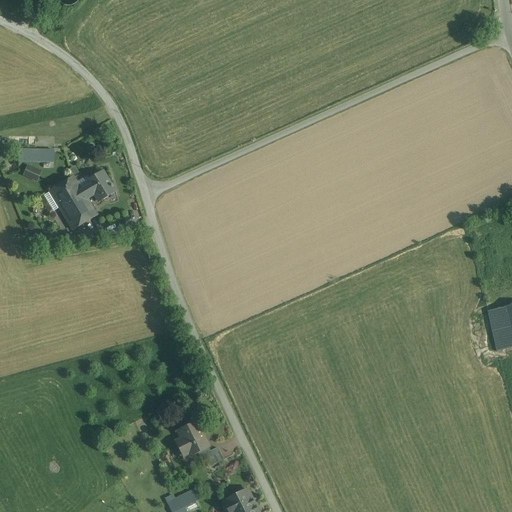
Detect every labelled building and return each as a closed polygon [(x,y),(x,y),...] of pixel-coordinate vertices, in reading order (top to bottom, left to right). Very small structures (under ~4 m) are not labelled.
[(22,162),(55,162),(55,149),(22,149),(22,162)] [(36,170),(28,166),(24,176),(32,180),(36,170)] [(41,172),(36,170),(32,180),(37,182),(41,172)] [(103,173),(90,180),(93,185),(81,191),(86,200),(94,195),(99,202),(115,192),(103,173)] [(73,178),(50,192),(73,230),(96,216),(86,200),(81,191),(73,178)] [(74,237),(63,239),(64,246),(75,244),(74,237)] [(511,306),(488,312),(497,352),(511,348),(511,306)] [(202,436),(196,424),(196,423),(178,432),(182,439),(176,443),(181,453),(187,450),(191,457),(208,448),(202,435),(202,436)] [(218,449),(203,456),(209,468),(223,461),(218,449)] [(247,490),(224,502),(228,511),(253,511),(257,510),(247,490)] [(193,491),(174,500),(179,510),(198,501),(193,491)]
